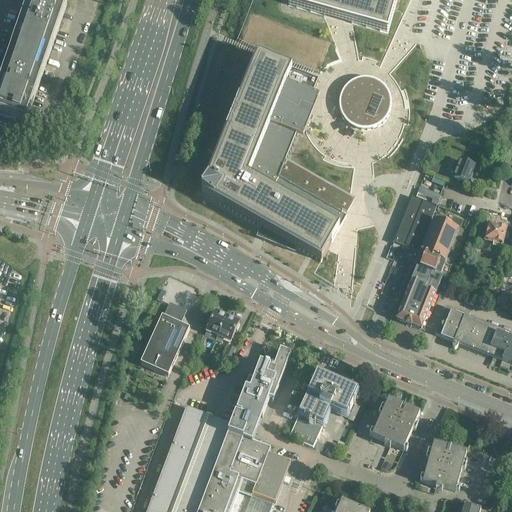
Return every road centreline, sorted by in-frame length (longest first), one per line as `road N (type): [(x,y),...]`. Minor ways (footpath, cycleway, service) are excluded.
road 1 (secondary): [(443,385),(123,219)]
road 2 (primary): [(88,210),(37,385),(13,511)]
road 3 (primary): [(47,511),(123,219)]
road 4 (primary): [(123,219),(190,0)]
road 5 (primary): [(159,0),(88,210)]
